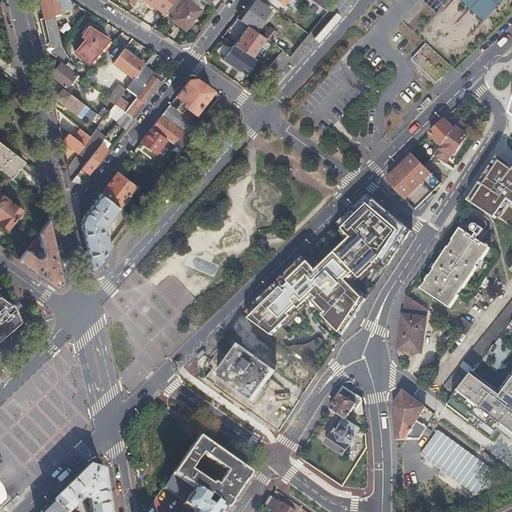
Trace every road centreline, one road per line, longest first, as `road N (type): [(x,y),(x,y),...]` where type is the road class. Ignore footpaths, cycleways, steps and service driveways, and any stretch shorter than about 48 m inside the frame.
road 1 (motorway): [(0,457),(307,167),(463,0)]
road 2 (motorway): [(405,0),(0,414)]
road 3 (secondary): [(155,381),(360,182)]
road 4 (secondary): [(261,113),(83,309)]
road 5 (residential): [(15,0),(65,224)]
road 6 (residential): [(65,224),(190,64)]
road 7 (residential): [(369,370),(402,379),(511,461)]
road 8 (secondary): [(365,0),(261,113)]
road 9 (secondary): [(360,182),(468,76)]
road 10 (unclassified): [(155,381),(274,463)]
road 11 (tertiary): [(369,370),(382,439),(381,511)]
road 12 (residential): [(274,463),(329,380),(364,358)]
road 13 (tertiary): [(428,234),(383,303),(364,358)]
road 14 (residential): [(82,0),(190,64)]
road 15 (unknown): [(108,426),(113,394),(97,327),(83,309)]
road 16 (tertiary): [(428,234),(498,132)]
road 17 (residential): [(83,309),(82,341),(108,426)]
road 18 (residential): [(261,113),(360,182)]
road 19 (secondary): [(83,309),(0,396)]
road 20 (tertiary): [(23,511),(108,426)]
